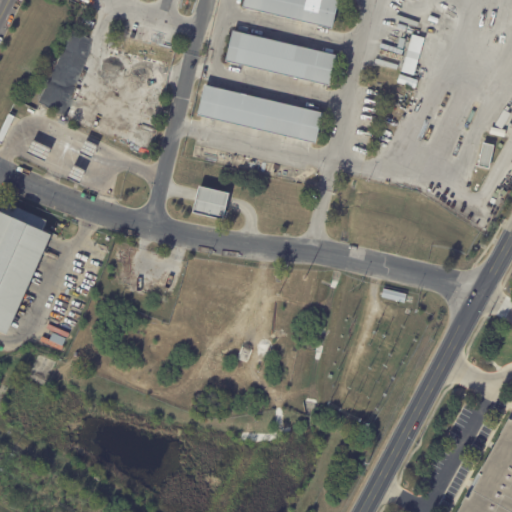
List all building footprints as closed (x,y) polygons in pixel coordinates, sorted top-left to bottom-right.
[(339,0),(332,30),(244,8),(245,0),(339,0)] [(84,18),(95,23),(92,29),(81,24),(84,18)] [(236,33),(338,57),(334,73),(337,74),(335,81),(332,80),(330,87),(226,62),(233,32),(236,33)] [(109,46),(107,47),(106,40),(113,38),(114,45),(109,46)] [(400,38),(406,40),(403,49),(398,48),(400,38)] [(381,43),(404,51),(402,56),(379,48),(381,43)] [(38,104),(56,111),(79,55),(67,50),(65,56),(58,53),(38,104)] [(406,56),(415,59),(411,74),(402,72),(406,56)] [(376,59),(399,66),(398,70),(375,63),(376,59)] [(418,81),(416,89),(397,83),(400,75),(418,81)] [(208,87),(324,114),(316,144),(198,117),(205,87),(208,87)] [(511,114),(502,130),(495,126),(507,107),(510,109),(509,112),(511,114)] [(14,117),(1,145),(0,144),(0,132),(9,115),(14,117)] [(33,141),(51,150),(45,162),(27,153),(33,141)] [(86,141),(98,147),(92,159),(80,154),(86,141)] [(485,144),(495,146),(490,170),(479,167),(485,144)] [(74,166),(85,172),(79,184),(68,179),(74,166)] [(222,193),(230,195),(223,222),(193,215),(200,188),(222,193)] [(0,214),(52,237),(7,337),(0,334),(0,214)] [(382,296),(384,290),(407,296),(405,304),(382,298),(382,296)] [(159,301),(168,303),(165,312),(156,310),(159,301)] [(40,342),(42,338),(49,341),(53,334),(66,340),(60,351),(40,342)] [(511,511),(511,415),(458,511),(511,511)]
